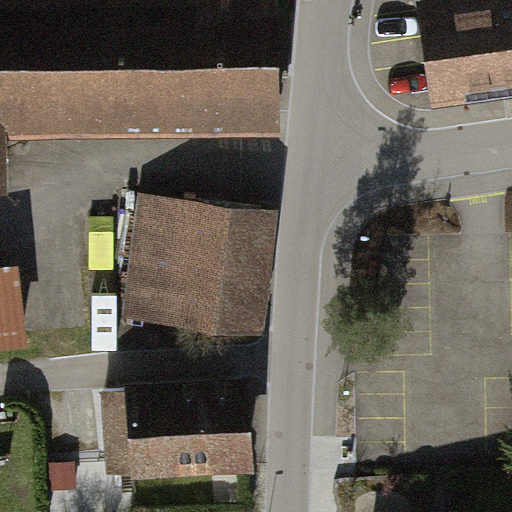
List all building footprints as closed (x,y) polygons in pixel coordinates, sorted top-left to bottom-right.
[(10,130),(285,128),(282,0),(0,0),(0,176),(9,176),(10,130)] [(511,0),(411,0),(426,98),(511,85),(511,0)] [(125,311),(268,329),(283,205),(141,185),(125,311)] [(0,341),(31,337),(21,255),(0,257),(0,341)] [(134,482),(256,474),(251,381),(127,388),(127,392),(105,393),(110,477),(133,476),(134,482)]
